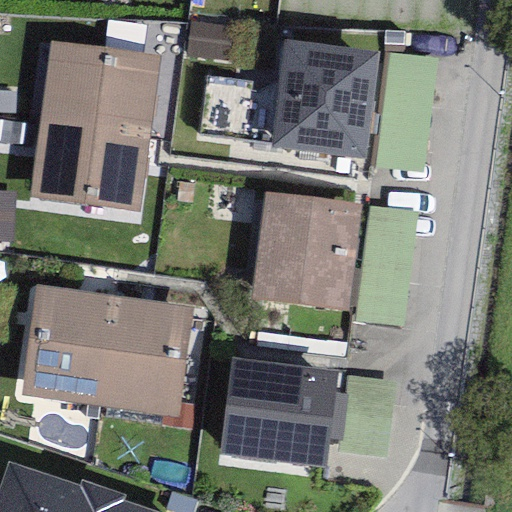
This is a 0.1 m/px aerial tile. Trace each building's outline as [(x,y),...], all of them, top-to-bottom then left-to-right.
[(281,0),(185,0),(183,13),(278,26),(281,0)] [(378,54),(283,40),(269,148),(363,161),(378,54)] [(37,122),(149,137),(160,56),(48,41),(37,122)] [(149,137),(37,122),(30,199),(140,213),(149,137)] [(358,205),(264,192),(248,298),(343,312),(358,205)] [(364,324),(411,328),(420,213),(372,210),(364,324)] [(100,409),(116,297),(35,285),(19,397),(100,409)] [(116,297),(100,409),(179,418),(192,307),(116,297)] [(336,372),(231,358),(219,455),(323,470),(327,440),(333,394),(336,372)] [(347,396),(333,394),(327,440),(341,442),(347,396)] [(79,486),(7,462),(0,482),(0,511),(158,511),(125,501),(127,494),(81,479),(79,486)]
